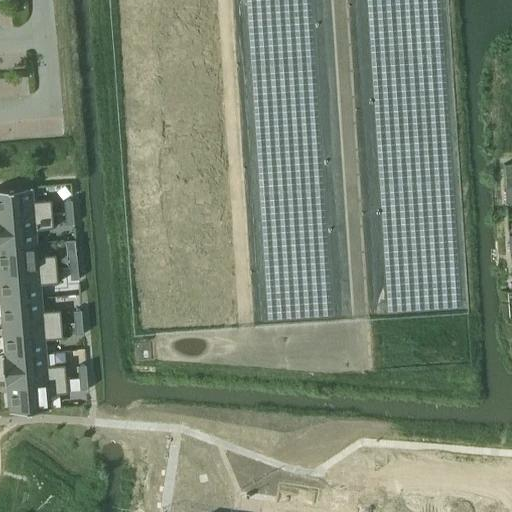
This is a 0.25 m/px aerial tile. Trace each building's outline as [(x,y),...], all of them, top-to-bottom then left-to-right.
[(0,218),(54,214),(52,199),(34,201),(33,187),(0,189),(0,218)] [(73,200),(65,200),(66,212),(74,212),(73,200)] [(75,223),(74,212),(66,212),(67,224),(75,223)] [(55,228),(54,214),(0,218),(0,245),(38,243),(37,229),(55,228)] [(39,256),(38,243),(0,245),(0,273),(58,269),(57,254),(39,256)] [(78,255),(70,255),(71,267),(79,267),(78,255)] [(80,278),(79,267),(71,267),(72,279),(80,278)] [(42,298),(41,284),(59,283),(58,269),(0,273),(0,283),(1,301),(42,298)] [(63,324),(62,309),(44,311),(42,298),(1,301),(4,329),(63,324)] [(82,310),(74,310),(75,322),(83,321),(82,310)] [(84,333),(83,321),(75,322),(76,334),(84,333)] [(64,338),(63,324),(4,329),(6,355),(4,355),(4,356),(47,353),(46,339),(64,338)] [(67,379),(66,364),(48,366),(47,353),(4,356),(6,384),(67,379)] [(87,365),(79,365),(80,377),(88,377),(87,365)] [(89,389),(88,377),(80,377),(81,389),(89,389)] [(69,393),(67,379),(6,384),(6,385),(8,385),(11,412),(52,409),(51,394),(69,393)] [(377,498),(375,511),(398,511),(400,501),(377,498)] [(400,501),(398,511),(420,511),(421,504),(400,501)]
